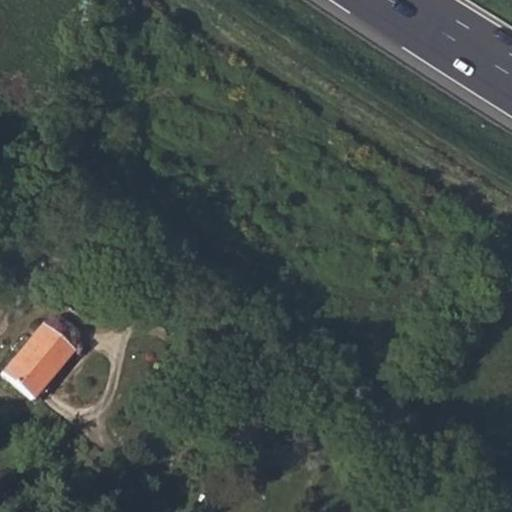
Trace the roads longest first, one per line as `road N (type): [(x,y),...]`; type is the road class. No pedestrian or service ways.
road 1 (track): [(0,198),(71,220),(503,511)]
road 2 (trunk): [(393,0),(511,73)]
